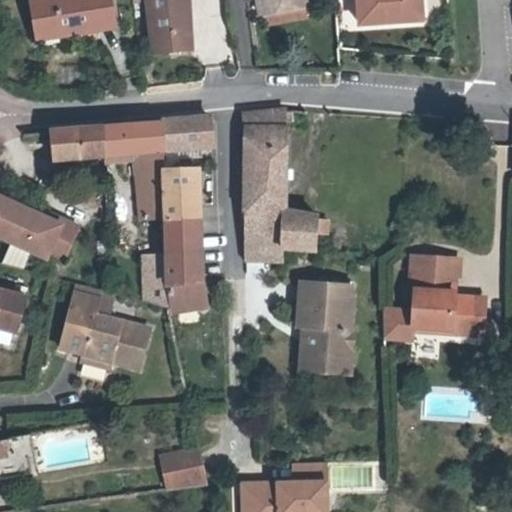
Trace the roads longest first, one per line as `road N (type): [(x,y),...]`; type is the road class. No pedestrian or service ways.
road 1 (residential): [(244,442),(225,279),(219,99)]
road 2 (residential): [(219,99),(298,93),(500,108)]
road 3 (residential): [(0,113),(219,99)]
